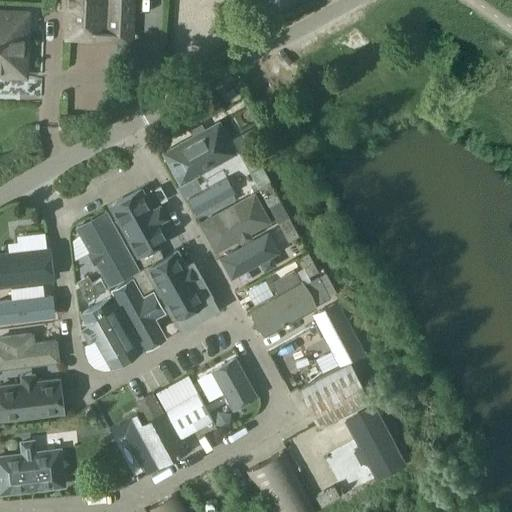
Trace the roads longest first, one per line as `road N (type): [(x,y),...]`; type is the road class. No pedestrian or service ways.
road 1 (unclassified): [(232,313),(286,414),(120,503),(25,511)]
road 2 (unclassified): [(131,123),(353,0)]
road 3 (unclassified): [(232,313),(131,123)]
road 4 (unclassified): [(0,196),(131,123)]
